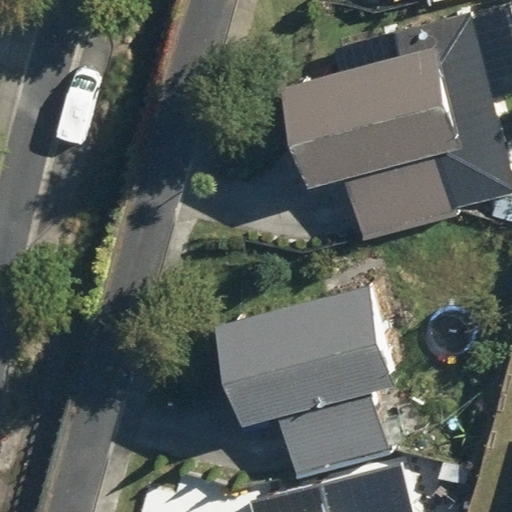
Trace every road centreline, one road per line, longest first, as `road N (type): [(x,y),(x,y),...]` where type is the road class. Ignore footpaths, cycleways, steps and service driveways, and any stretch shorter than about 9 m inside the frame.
road 1 (residential): [(210,0),(61,511)]
road 2 (residential): [(0,269),(25,141),(70,0)]
